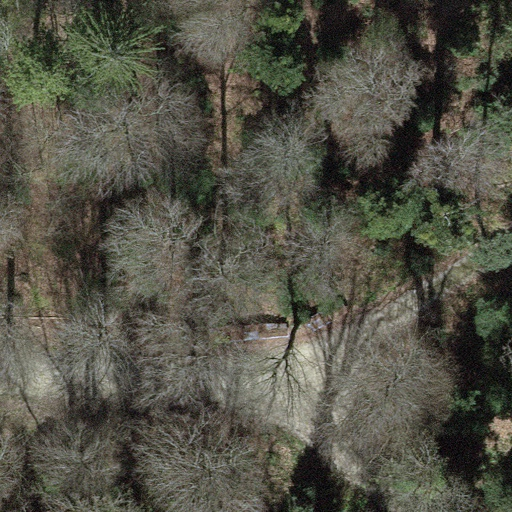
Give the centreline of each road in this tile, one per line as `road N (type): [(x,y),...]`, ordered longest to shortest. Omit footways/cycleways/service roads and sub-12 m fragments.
road 1 (track): [(0,347),(270,388),(412,511)]
road 2 (track): [(511,232),(270,388)]
